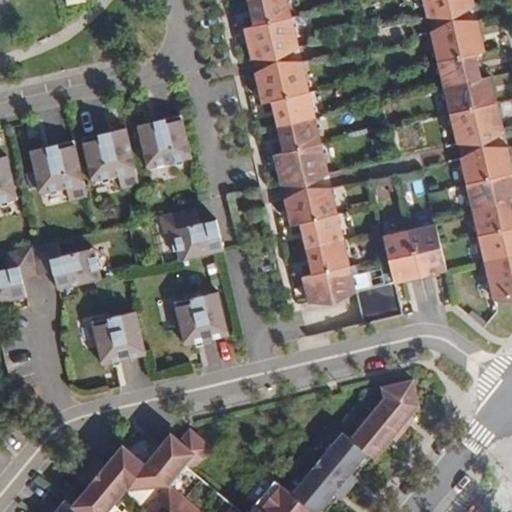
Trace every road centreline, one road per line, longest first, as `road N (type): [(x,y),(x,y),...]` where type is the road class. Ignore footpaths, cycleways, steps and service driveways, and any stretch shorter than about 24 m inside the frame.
road 1 (residential): [(511,390),(427,333),(62,425),(0,499)]
road 2 (residential): [(511,402),(416,511)]
